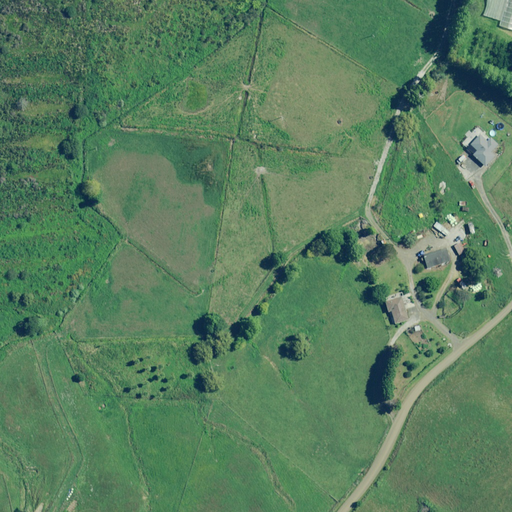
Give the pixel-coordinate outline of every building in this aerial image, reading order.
[(511,0),(488,0),(484,16),(500,21),(499,26),(511,30),(511,0)] [(449,233),(436,223),(434,226),(446,236),(449,233)] [(465,252),(460,243),(454,246),(459,255),(465,252)] [(450,262),(446,250),(423,258),(427,269),(450,262)] [(501,273),(498,269),(492,274),(496,278),(501,273)] [(466,288),(473,281),(468,277),(462,284),(466,288)] [(423,280),(418,282),(421,291),(426,289),(423,280)] [(414,307),(405,310),(404,306),(407,305),(404,297),(385,303),(388,313),(391,312),(395,325),(408,320),(407,317),(416,314),(414,307)]
